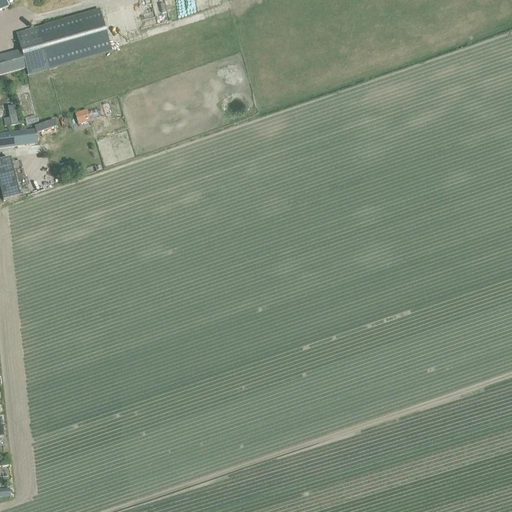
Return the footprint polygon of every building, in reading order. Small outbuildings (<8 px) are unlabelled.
[(0,0),(0,10),(8,8),(5,0),(0,0)] [(0,55),(0,76),(28,69),(29,72),(48,67),(48,69),(111,52),(99,11),(36,29),(16,34),(20,50),(0,55)] [(86,111),(74,115),(77,127),(89,123),(86,111)] [(30,144),(36,143),(34,131),(0,135),(0,147),(5,147),(5,150),(31,145),(30,144)] [(0,188),(3,201),(20,197),(29,195),(20,162),(11,164),(10,159),(0,161),(0,188)]
